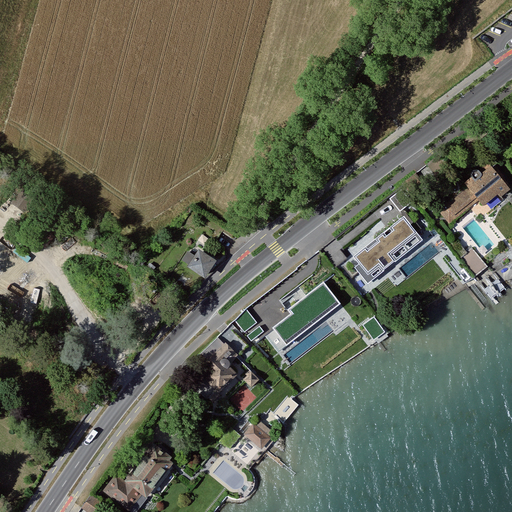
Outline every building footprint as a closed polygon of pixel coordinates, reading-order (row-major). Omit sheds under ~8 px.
[(511,193),(511,188),(492,163),(435,208),(449,225),(479,201),(488,212),(511,193)] [(424,236),(405,213),(350,256),(369,279),(424,236)] [(216,260),(198,249),(186,267),(205,278),(216,260)] [(332,307),(321,291),(280,318),(272,307),(254,319),(274,349),(307,327),(315,339),(325,332),(316,318),(332,307)] [(236,357),(217,337),(200,353),(210,364),(192,381),(207,397),(215,390),(217,392),(237,374),(228,365),(236,357)] [(275,432),(258,418),(245,433),(263,447),(275,432)] [(134,511),(174,460),(152,443),(124,479),(116,473),(102,491),(130,511),(134,511)] [(92,492),(83,506),(92,511),(96,511),(104,501),(92,492)]
